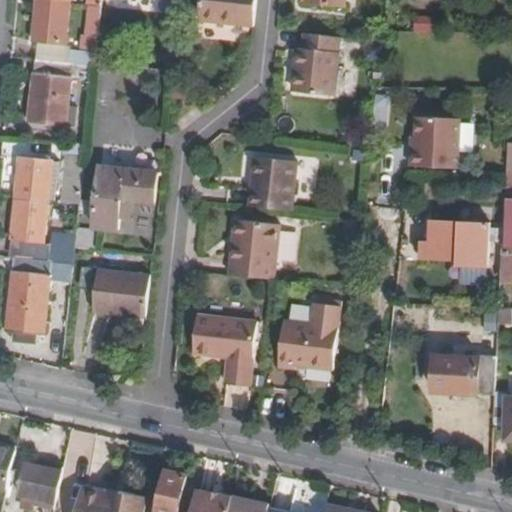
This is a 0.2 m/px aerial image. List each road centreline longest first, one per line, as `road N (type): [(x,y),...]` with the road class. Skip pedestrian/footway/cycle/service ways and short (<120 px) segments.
road 1 (residential): [(269,0),(264,65),(189,141),(157,420)]
road 2 (residential): [(157,420),(511,500)]
road 3 (unknown): [(353,464),(386,227)]
road 4 (residential): [(0,387),(157,420)]
road 5 (unknown): [(74,402),(89,265)]
